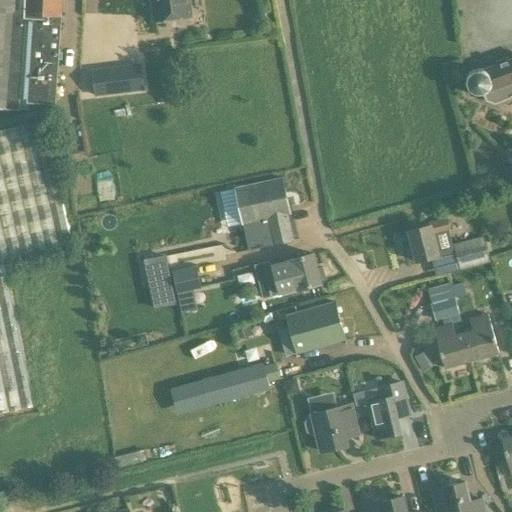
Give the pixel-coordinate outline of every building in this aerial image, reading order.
[(0,0),(0,108),(19,110),(19,102),(55,105),(62,0),(0,0)] [(187,0),(151,0),(154,22),(190,19),(187,0)] [(511,97),(511,96),(511,58),(499,63),(479,71),(474,72),(470,73),(467,76),(465,80),(465,83),(465,85),(466,88),(467,90),(469,92),(471,94),(473,96),(476,96),(478,96),(481,96),(482,95),(484,101),(494,105),(511,98),(511,97)] [(140,65),(92,70),(95,95),(143,89),(140,65)] [(0,265),(73,249),(44,120),(0,128),(0,412),(36,405),(8,275),(0,276),(0,265)] [(272,244),(292,240),(286,214),(289,213),(281,178),(235,188),(242,223),(266,218),(272,244)] [(412,261),(415,260),(438,255),(432,233),(449,228),(447,218),(429,223),(430,225),(408,231),(411,243),(408,244),(405,248),(407,258),(412,261)] [(482,236),(452,244),(454,251),(456,261),(459,270),(489,262),(487,253),(482,236)] [(280,263),(280,262),(271,265),(266,262),(253,265),(262,298),(287,292),(287,291),(297,288),(298,289),(320,283),(312,253),(290,259),(290,260),(280,263)] [(154,309),(174,304),(164,255),(144,259),(154,309)] [(173,273),(177,293),(191,290),(196,289),(201,288),(196,268),(173,273)] [(463,282),(450,286),(454,298),(466,294),(463,282)] [(430,304),(434,321),(458,314),(454,298),(430,304)] [(279,332),(285,355),(344,338),(334,302),(286,316),(289,329),(279,332)] [(463,333),(471,360),(498,353),(487,314),(469,319),(472,330),(463,333)] [(248,323),(233,328),(236,339),(251,334),(248,323)] [(452,324),(433,329),(444,368),(471,360),(463,333),(455,335),(452,324)] [(247,388),(279,379),(275,363),(243,371),(243,372),(239,373),(243,388),(247,387),(247,388)] [(294,378),(283,381),(285,393),(297,390),(294,378)] [(375,438),(401,432),(395,410),(408,407),(402,382),(377,388),(380,400),(367,403),(375,438)] [(355,405),(358,418),(370,415),(367,403),(355,405)] [(306,432),(310,435),(316,433),(320,451),(346,445),(344,437),(358,434),(351,404),(311,414),(312,417),(306,418),(304,423),(306,432)] [(511,436),(501,439),(511,478),(511,477),(511,436)] [(436,511),(484,511),(481,499),(469,502),(464,482),(432,489),(436,511)] [(405,511),(402,496),(374,503),(375,511),(405,511)]
